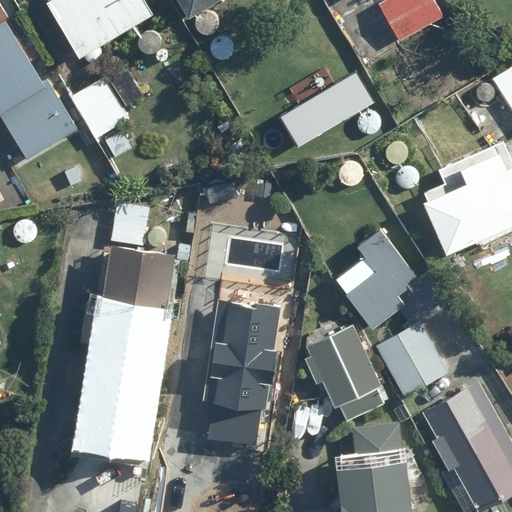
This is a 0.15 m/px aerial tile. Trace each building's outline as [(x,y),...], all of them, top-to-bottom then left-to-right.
[(54,0),(87,53),(161,9),(155,0),(54,0)] [(187,0),(195,14),(219,0),(187,0)] [(404,38),(448,13),(439,0),(383,0),(382,1),(404,38)] [(3,23),(0,24),(0,120),(26,163),(79,130),(47,77),(40,81),(3,23)] [(511,66),(495,77),(511,104),(511,66)] [(115,78),(131,104),(149,93),(133,67),(115,78)] [(74,94),(98,137),(132,118),(108,75),(74,94)] [(107,137),(119,156),(137,144),(125,126),(107,137)] [(241,164),(256,154),(245,136),(230,145),(241,164)] [(395,161),(397,161),(398,161),(399,161),(401,167),(400,168),(399,170),(398,172),(398,174),(398,176),(398,177),(399,179),(400,181),(401,182),(403,183),(404,184),(406,185),(408,185),(410,185),(412,185),(414,184),(415,183),(417,182),(418,180),(419,178),(419,177),(419,175),(419,173),(419,171),(418,169),(417,168),(416,166),(415,165),(413,164),(411,164),(409,164),(407,164),(405,164),(403,159),(404,159),(405,157),(406,156),(407,154),(408,152),(408,151),(408,149),(408,147),(407,145),(406,143),(405,142),(403,141),(401,140),(400,139),(398,139),(396,139),(394,139),(392,140),(391,141),(389,142),(388,144),(387,146),(387,147),(386,149),(386,151),(387,153),(387,155),(388,157),(390,158),(391,159),(393,160),(395,161)] [(454,249),(511,222),(511,166),(505,149),(469,166),(476,181),(432,200),(454,249)] [(333,169),(333,172),(333,175),(334,178),(336,180),(337,183),(339,185),(342,186),(344,188),(347,188),(350,189),(353,188),(356,188),(359,186),(361,185),(363,183),(365,180),(366,178),(367,175),(367,172),(367,169),(366,166),(365,163),(363,161),(361,159),(358,157),(356,156),(353,155),(350,155),(347,155),(344,156),(342,157),(339,159),(337,161),(335,163),(334,166),(333,169)] [(68,171),(74,184),(85,178),(79,165),(68,171)] [(120,200),(115,238),(145,243),(152,205),(120,200)] [(198,230),(200,211),(191,210),(189,229),(198,230)] [(13,224),(13,227),(12,230),(13,233),(13,235),(14,238),(16,240),(18,242),(20,244),(23,245),(25,246),(28,246),(31,246),(34,245),(36,244),(38,243),(40,241),(42,238),(43,236),(44,233),(44,230),(44,228),(44,225),(42,222),(41,220),(39,218),(37,216),(34,215),(31,214),(29,214),(26,214),(23,215),(21,216),(18,218),(16,220),(15,222),(13,224)] [(339,275),(376,326),(410,303),(402,292),(414,284),(432,310),(452,296),(432,268),(421,276),(384,225),(361,242),(369,253),(339,275)] [(147,448),(180,250),(118,240),(85,438),(147,448)] [(182,242),(180,257),(193,258),(194,243),(182,242)] [(213,407),(208,434),(257,442),(263,405),(268,406),(276,356),(269,355),(276,315),(220,306),(205,403),(213,407)] [(379,343),(408,394),(452,369),(423,319),(379,343)] [(385,384),(357,321),(312,341),(317,353),(309,355),(320,380),(326,377),(339,407),(345,404),(351,418),(389,401),(381,386),(385,384)] [(483,511),(511,495),(511,431),(483,379),(427,410),(441,437),(437,439),(454,469),(458,467),(466,481),(455,488),(468,511),(473,511),(480,508),(483,511)] [(420,511),(420,501),(429,500),(427,487),(417,488),(414,457),(410,457),(408,446),(405,446),(403,422),(357,426),(359,453),(345,455),(350,511),(420,511)]
